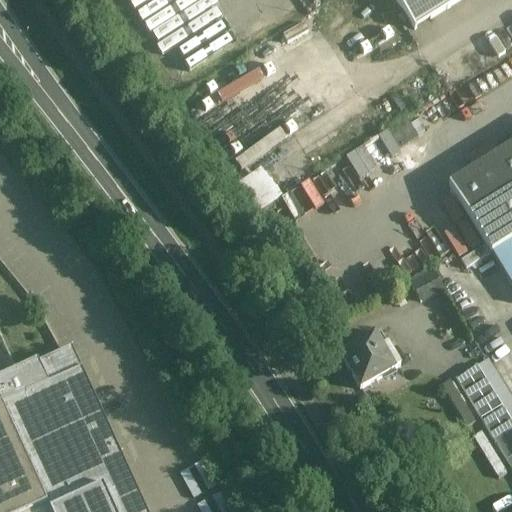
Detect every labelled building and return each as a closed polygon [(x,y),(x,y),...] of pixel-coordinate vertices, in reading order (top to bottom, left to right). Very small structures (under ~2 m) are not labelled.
[(393,0),(414,33),(466,0),(393,0)] [(511,149),(448,189),(491,257),(511,243),(511,149)] [(511,243),(491,257),(499,270),(511,291),(511,243)] [(489,325),(511,311),(511,291),(499,270),(467,290),(489,325)] [(352,351),(341,358),(360,392),(399,371),(379,336),(365,343),(361,337),(349,344),(352,351)] [(145,511),(72,351),(0,384),(0,511),(145,511)] [(510,455),(511,453),(511,396),(490,360),(444,388),(469,429),(479,422),(486,434),(477,439),(492,463),(509,453),(510,455)]
